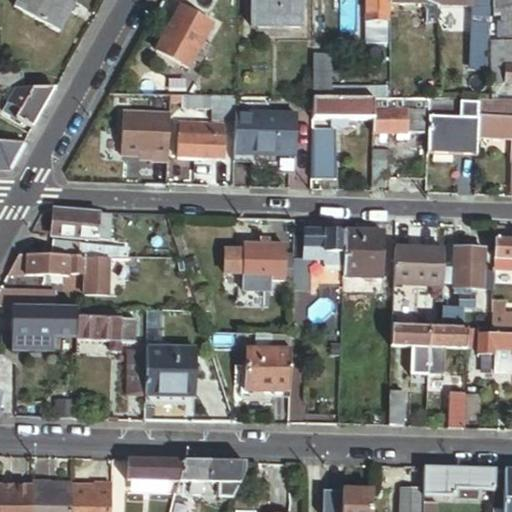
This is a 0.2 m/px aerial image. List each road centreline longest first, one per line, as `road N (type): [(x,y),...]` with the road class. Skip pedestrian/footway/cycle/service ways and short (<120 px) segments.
road 1 (residential): [(511,454),(0,439)]
road 2 (residential): [(24,195),(511,208)]
road 3 (residential): [(24,195),(131,0)]
